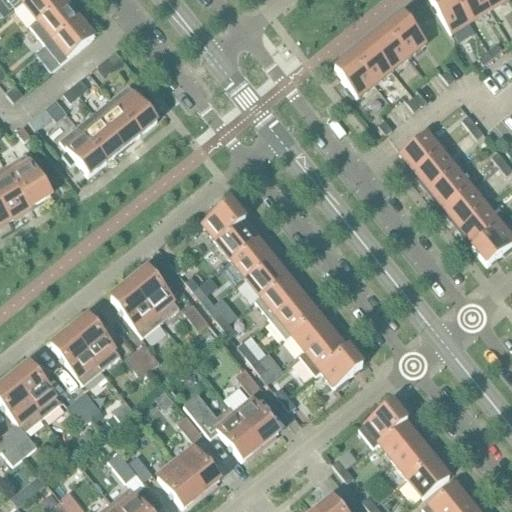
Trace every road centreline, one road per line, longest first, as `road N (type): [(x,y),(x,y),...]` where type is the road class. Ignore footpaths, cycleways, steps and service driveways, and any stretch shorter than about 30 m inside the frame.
road 1 (residential): [(244,36),(471,318)]
road 2 (residential): [(0,368),(251,168)]
road 3 (unclassified): [(442,341),(283,140)]
road 4 (residential): [(251,168),(412,366)]
road 5 (residential): [(228,511),(412,366)]
road 6 (residential): [(115,0),(251,168)]
road 7 (residential): [(412,366),(511,493)]
